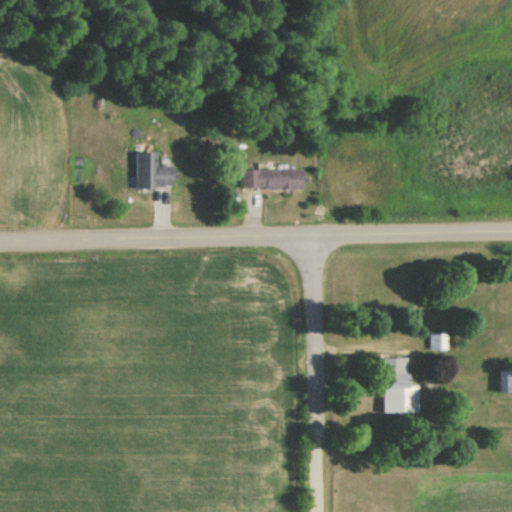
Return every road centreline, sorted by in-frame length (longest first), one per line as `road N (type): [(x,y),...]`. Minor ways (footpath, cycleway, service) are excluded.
road 1 (residential): [(0,242),(511,231)]
road 2 (residential): [(317,236),(319,511)]
